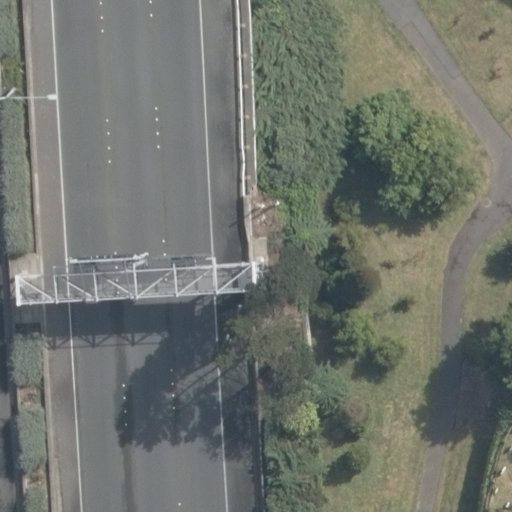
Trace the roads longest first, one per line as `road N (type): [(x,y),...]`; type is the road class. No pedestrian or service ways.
road 1 (motorway): [(106,0),(121,276)]
road 2 (motorway): [(121,276),(174,511)]
road 3 (motorway): [(121,276),(131,511)]
